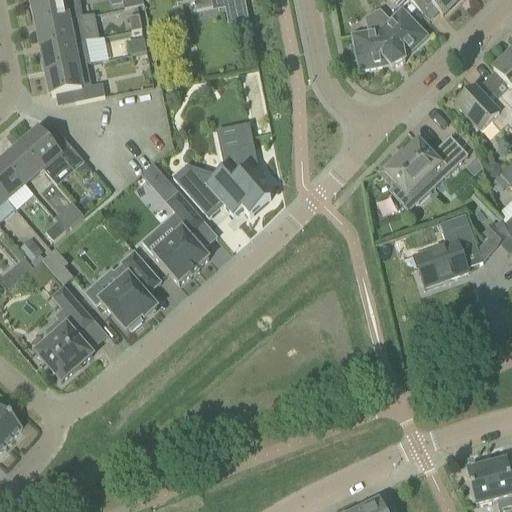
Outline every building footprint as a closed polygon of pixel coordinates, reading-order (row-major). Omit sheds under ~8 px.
[(68,23),(81,21),(77,0),(65,0),(63,0),(32,7),(37,30),(68,23)] [(121,0),(124,13),(143,9),(141,0),(121,0)] [(228,29),(249,25),(243,0),(226,0),(223,1),(228,29)] [(441,19),(457,4),(453,0),(405,0),(421,17),(431,8),(441,19)] [(426,40),(401,14),(389,25),(379,15),(366,22),(369,36),(352,39),(354,50),(350,51),(353,65),(357,64),(359,75),(386,70),(388,68),(391,71),(405,65),(404,61),(407,59),(426,40)] [(142,33),(139,19),(128,21),(131,35),(142,33)] [(81,21),(68,23),(37,30),(42,53),(72,46),(85,44),(86,44),(81,21)] [(144,43),(128,46),(131,59),(146,56),(144,43)] [(77,69),(86,67),(89,67),(85,44),(72,46),(42,53),(46,76),(77,69)] [(511,63),(508,60),(492,74),(509,92),(499,101),(511,114),(511,63)] [(77,69),(46,76),(51,98),(72,94),(75,106),(104,100),(101,87),(91,89),(86,67),(77,69)] [(511,114),(499,101),(490,110),(473,93),(455,110),(481,137),(491,127),(500,136),(507,130),(511,135),(511,114)] [(40,134),(21,150),(42,174),(47,180),(65,164),(74,175),(84,167),(66,146),(57,153),(40,134)] [(394,161),(378,177),(379,178),(392,191),(388,195),(408,216),(441,184),(467,160),(449,141),(430,159),(418,145),(405,158),(402,155),(401,155),(400,155),(394,161)] [(188,171),(174,184),(209,223),(224,210),(233,220),(234,219),(242,212),(244,215),(250,221),(270,203),(259,190),(265,185),(255,173),(258,171),(253,149),(222,155),(225,170),(214,180),(188,171)] [(21,150),(3,165),(25,190),(42,174),(21,150)] [(465,171),(474,180),(483,172),(478,159),(465,171)] [(3,165),(0,168),(0,196),(7,205),(25,190),(3,165)] [(492,181),(498,179),(501,173),(499,167),(493,165),(487,167),(484,172),(486,178),(492,181)] [(510,189),(511,186),(511,166),(500,178),(509,188),(510,189)] [(161,178),(153,169),(143,178),(151,186),(161,178)] [(499,197),(509,188),(500,178),(489,189),(496,197),(497,195),(499,197)] [(165,226),(142,247),(152,259),(178,289),(190,279),(190,280),(192,278),(191,277),(196,273),(196,274),(198,273),(197,273),(209,263),(189,240),(204,227),(178,197),(166,207),(175,218),(165,226)] [(508,221),(511,216),(511,203),(501,215),(508,221)] [(72,207),(54,223),(58,226),(65,235),(83,220),(72,207)] [(446,250),(415,261),(418,271),(425,290),(467,275),(466,272),(467,272),(483,267),(465,218),(438,227),(446,250)] [(495,226),(484,236),(489,241),(497,249),(499,248),(508,239),(504,228),(502,223),(497,228),(495,226)] [(65,235),(58,226),(45,237),(53,246),(65,235)] [(511,243),(508,239),(499,248),(509,259),(511,256),(511,243)] [(43,256),(30,242),(20,252),(32,265),(43,256)] [(51,256),(42,264),(64,289),(73,281),(63,271),(67,268),(55,253),(51,256)] [(96,288),(85,298),(96,310),(100,306),(126,335),(129,332),(131,335),(142,325),(140,323),(142,320),(144,322),(156,312),(145,299),(146,298),(147,298),(161,287),(134,256),(120,268),(122,270),(114,276),(112,274),(96,288)] [(1,284),(9,293),(32,272),(24,263),(1,284)] [(91,359),(75,341),(81,335),(82,336),(94,326),(64,291),(52,301),(62,313),(54,320),(59,325),(46,336),(52,343),(36,357),(61,386),(72,376),(81,369),(80,369),(91,359)] [(0,455),(19,434),(20,434),(0,415),(0,455)] [(511,484),(506,464),(491,468),(481,470),(481,471),(467,474),(476,510),(497,505),(498,511),(511,507),(511,484)]
